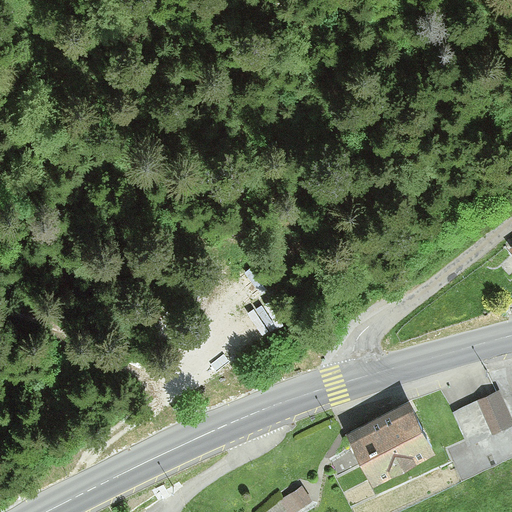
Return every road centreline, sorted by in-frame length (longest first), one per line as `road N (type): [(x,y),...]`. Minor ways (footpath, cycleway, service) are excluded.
road 1 (secondary): [(350,383),(199,436),(45,511)]
road 2 (unclassified): [(350,383),(348,353),(360,329),(412,300),(511,219)]
road 3 (secondary): [(511,335),(350,383)]
